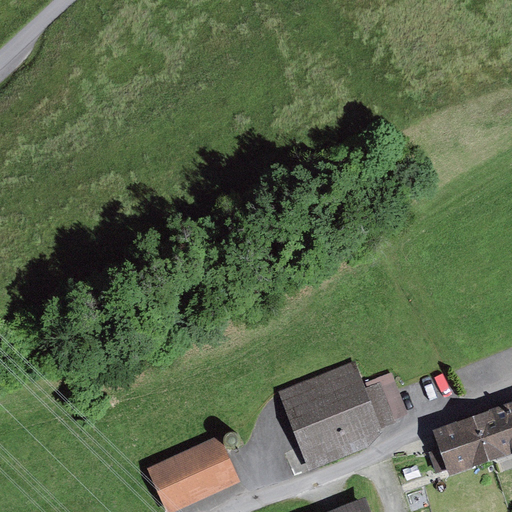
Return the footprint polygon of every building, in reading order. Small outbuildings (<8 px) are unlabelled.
[(354,364),(279,393),(311,471),(367,450),(383,428),(408,415),(389,376),(363,386),(354,364)] [(511,405),(474,419),(490,465),(511,457),(511,405)] [(474,419),(435,432),(451,479),(490,465),(474,419)] [(218,438),(148,470),(167,511),(173,511),(239,482),(218,438)] [(435,484),(425,487),(428,496),(438,492),(435,484)] [(366,511),(362,502),(338,511),(366,511)]
